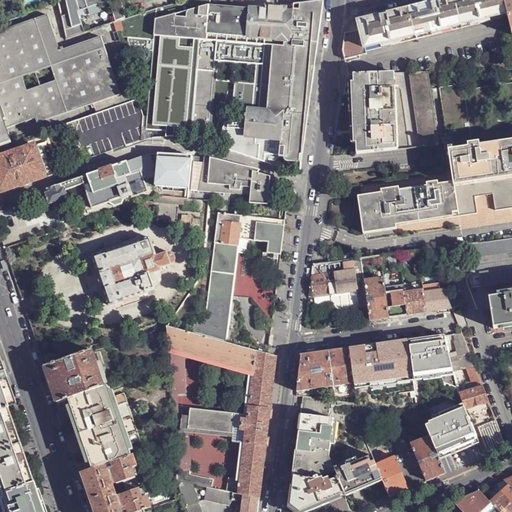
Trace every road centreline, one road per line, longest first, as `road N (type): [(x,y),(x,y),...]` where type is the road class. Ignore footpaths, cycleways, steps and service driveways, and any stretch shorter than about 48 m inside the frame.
road 1 (residential): [(0,197),(146,147),(177,144),(312,188)]
road 2 (tertiary): [(0,301),(72,511)]
road 3 (residential): [(338,12),(312,188)]
road 4 (residential): [(289,344),(271,511)]
road 5 (residential): [(289,344),(451,321)]
road 6 (residential): [(312,188),(289,344)]
